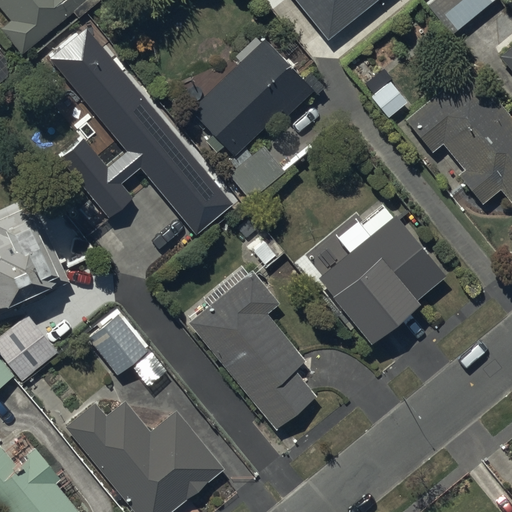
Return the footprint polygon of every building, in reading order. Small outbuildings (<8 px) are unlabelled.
[(0,0),(0,8),(8,18),(0,25),(0,26),(19,50),(70,9),(77,17),(97,0),(0,0)] [(293,0),(324,38),(370,0),(293,0)] [(448,32),(485,0),(428,0),(424,3),(448,32)] [(151,135),(88,32),(53,54),(121,165),(77,192),(104,235),(183,187),(158,147),(163,143),(156,132),(151,135)] [(284,113),(308,89),(260,37),(186,109),(207,130),(200,136),(214,150),(221,144),(231,154),(278,107),(284,113)] [(511,41),(496,54),(511,73),(511,41)] [(511,123),(464,66),(402,119),(429,150),(439,142),(461,168),(455,173),(479,202),(497,187),(511,205),(511,123)] [(385,116),(403,100),(385,80),(381,84),(371,73),(364,79),(375,90),(367,97),(385,116)] [(280,168),(260,144),(248,154),(242,147),(227,160),(233,167),(226,172),(246,196),(280,168)] [(197,233),(233,201),(209,173),(173,206),(197,233)] [(0,310),(13,304),(15,308),(42,295),(40,292),(66,280),(30,203),(0,216),(0,310)] [(411,298),(441,273),(390,213),(387,215),(379,206),(358,224),(366,233),(360,238),(352,229),(340,240),(347,248),(313,276),(328,293),(326,295),(365,341),(413,300),(411,298)] [(206,304),(184,321),(273,427),(312,395),(290,368),(301,359),(262,312),(275,301),(248,269),(245,272),(239,266),(201,298),(206,304)] [(91,328),(82,336),(114,373),(126,362),(129,365),(147,350),(143,346),(146,344),(114,307),(94,324),(97,326),(93,330),(91,328)] [(0,379),(10,371),(0,357),(0,379)] [(94,399),(62,423),(132,511),(164,511),(220,468),(173,410),(169,413),(120,401),(104,413),(94,399)] [(0,448),(0,511),(76,511),(50,481),(57,475),(32,445),(22,454),(24,457),(14,465),(0,448)]
